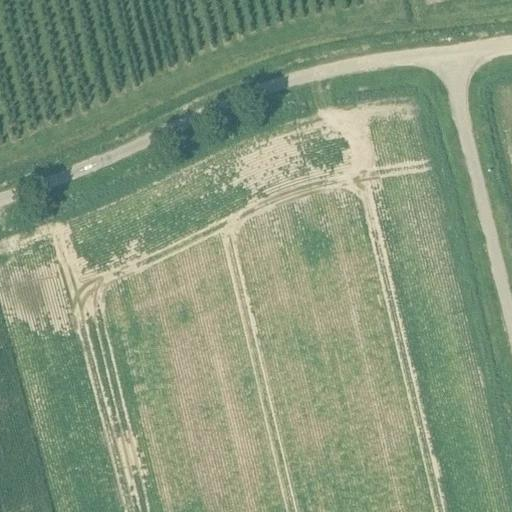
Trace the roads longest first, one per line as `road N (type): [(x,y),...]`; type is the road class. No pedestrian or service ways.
road 1 (unclassified): [(0,197),(63,178),(244,96),(350,65),(445,52)]
road 2 (unclassified): [(511,333),(445,52)]
